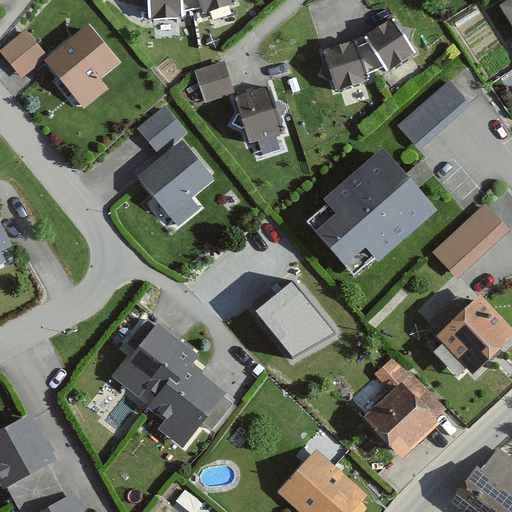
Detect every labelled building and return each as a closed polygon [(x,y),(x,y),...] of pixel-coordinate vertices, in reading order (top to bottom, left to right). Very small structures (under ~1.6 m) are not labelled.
[(177,0),(140,0),(141,19),(177,18),(179,8),(177,0)] [(191,0),(177,0),(179,8),(192,6),(191,0)] [(225,0),(191,0),(192,6),(196,13),(226,3),(225,0)] [(511,0),(498,0),(492,5),(511,36),(511,0)] [(84,19),(32,57),(71,111),(104,88),(95,75),(114,61),(84,19)] [(389,19),(315,50),(330,86),(404,54),(389,19)] [(32,57),(13,30),(0,42),(0,60),(16,78),(32,57)] [(222,59),(187,68),(197,108),(231,100),(241,139),(274,131),(263,89),(232,97),(222,59)] [(447,76),(391,128),(415,154),(471,103),(447,76)] [(164,105),(133,128),(152,154),(183,132),(164,105)] [(206,180),(174,140),(128,176),(170,229),(195,209),(185,196),(206,180)] [(376,148),(314,200),(323,211),(301,230),(336,270),(361,249),(371,261),(430,212),(376,148)] [(482,204),(432,250),(456,276),(506,230),(482,204)] [(333,325),(293,273),(253,303),(294,348),(333,325)] [(471,294),(429,335),(466,373),(508,332),(471,294)] [(197,355),(153,320),(108,377),(164,420),(155,432),(181,452),(225,396),(188,367),(197,355)] [(366,375),(381,392),(353,418),(392,460),(443,412),(389,354),(366,375)] [(0,486),(6,484),(15,501),(61,478),(28,414),(0,428),(0,486)] [(345,511),(363,492),(310,447),(272,490),(297,511),(345,511)] [(511,511),(511,458),(498,448),(482,470),(477,467),(450,501),(464,511),(511,511)] [(78,511),(61,478),(15,501),(20,511),(78,511)]
